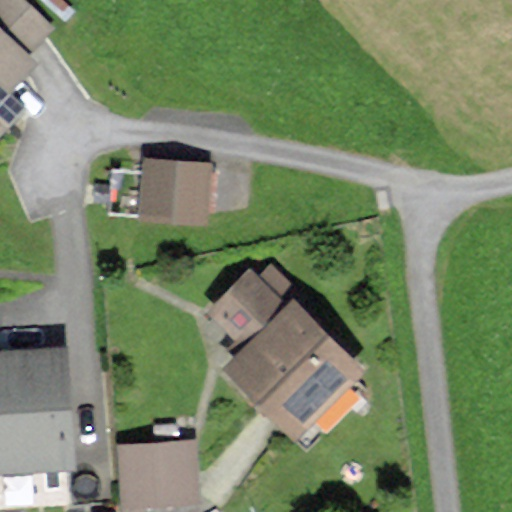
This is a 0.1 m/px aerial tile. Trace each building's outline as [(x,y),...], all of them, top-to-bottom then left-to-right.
[(0,0),(0,124),(21,103),(7,89),(38,58),(27,47),(47,26),(20,0),(0,0)] [(205,161),(148,159),(146,209),(203,212),(205,161)] [(250,342),(231,360),(296,426),(361,363),(294,295),(286,304),(252,269),(214,306),(250,342)] [(63,347),(0,350),(0,454),(69,451),(63,347)] [(192,491),(189,440),(122,444),(126,511),(143,511),(142,494),(192,491)]
